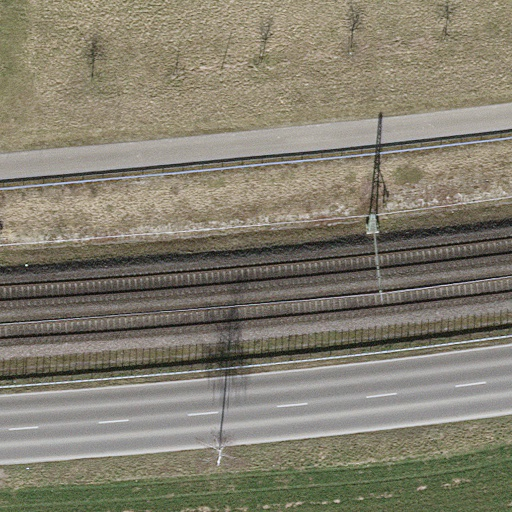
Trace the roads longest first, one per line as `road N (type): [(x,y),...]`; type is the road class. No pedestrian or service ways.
road 1 (primary): [(511,376),(346,400),(0,429)]
road 2 (track): [(511,119),(0,168)]
